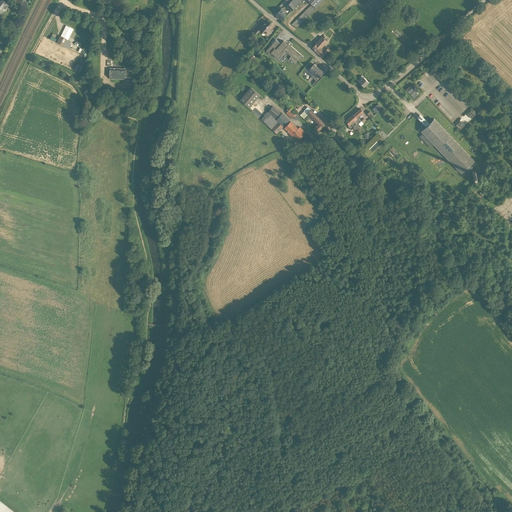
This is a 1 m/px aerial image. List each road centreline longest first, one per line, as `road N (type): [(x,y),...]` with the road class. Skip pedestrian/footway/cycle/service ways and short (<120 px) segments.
road 1 (track): [(135,473),(167,325),(151,173),(174,75),(174,0)]
road 2 (unclassified): [(366,100),(485,0)]
road 3 (track): [(329,129),(437,237)]
road 4 (unclassified): [(251,0),(366,100)]
